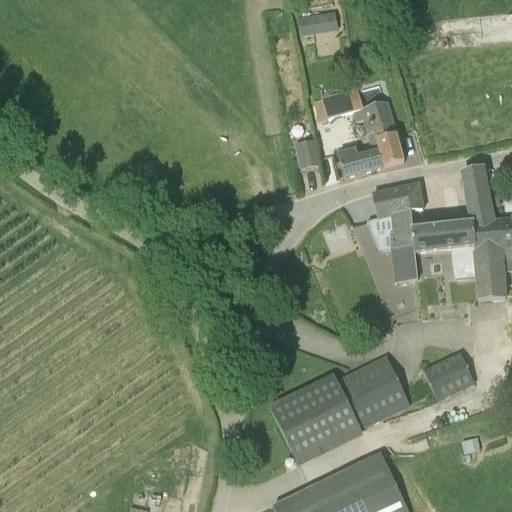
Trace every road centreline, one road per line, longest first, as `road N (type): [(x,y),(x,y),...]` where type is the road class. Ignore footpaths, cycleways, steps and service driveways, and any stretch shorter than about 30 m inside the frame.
road 1 (unclassified): [(234,432),(264,281),(324,200)]
road 2 (unclassified): [(234,432),(185,296),(145,236)]
road 3 (unclassified): [(324,200),(511,155)]
road 4 (unclassified): [(145,236),(324,200)]
road 5 (unclassified): [(145,236),(74,204),(0,153)]
